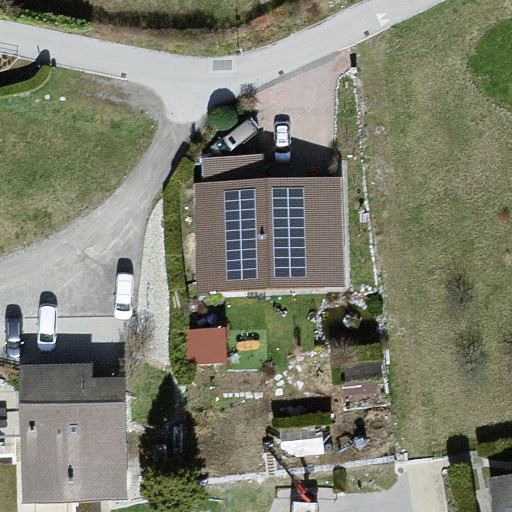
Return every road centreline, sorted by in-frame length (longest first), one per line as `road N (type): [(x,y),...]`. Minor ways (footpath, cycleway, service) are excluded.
road 1 (unknown): [(371,32),(429,511)]
road 2 (residential): [(0,47),(147,78),(215,83),(285,72),(436,0)]
